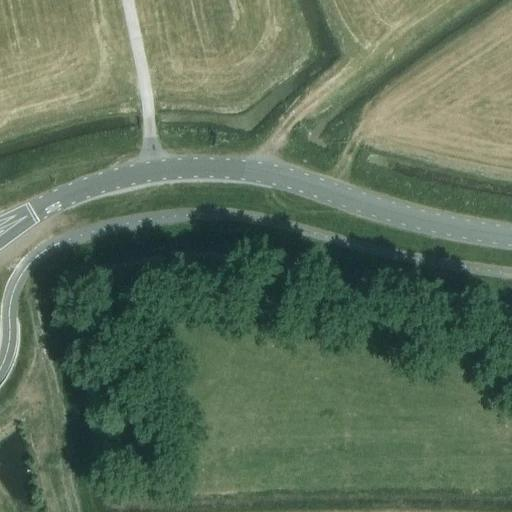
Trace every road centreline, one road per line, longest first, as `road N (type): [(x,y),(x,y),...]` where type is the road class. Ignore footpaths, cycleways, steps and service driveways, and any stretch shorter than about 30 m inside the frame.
road 1 (tertiary): [(30,213),(152,171),(242,169),(511,237)]
road 2 (track): [(126,0),(152,171)]
